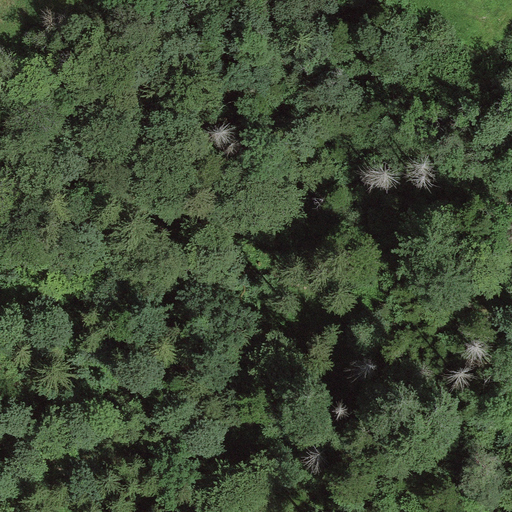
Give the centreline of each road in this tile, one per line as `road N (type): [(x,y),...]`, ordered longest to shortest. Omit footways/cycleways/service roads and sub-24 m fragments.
road 1 (track): [(0,316),(166,273),(213,280),(290,350)]
road 2 (track): [(16,511),(53,477),(148,453),(211,460),(231,511)]
